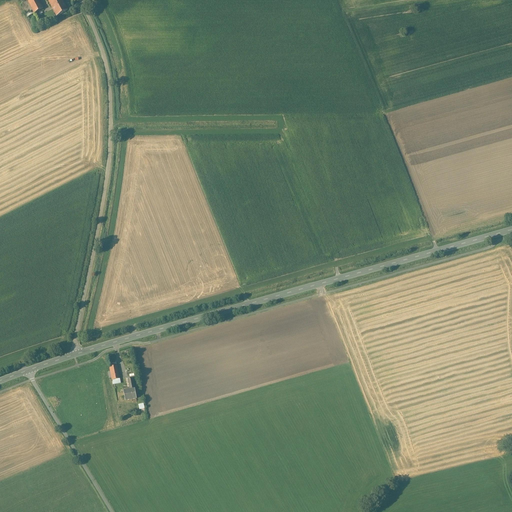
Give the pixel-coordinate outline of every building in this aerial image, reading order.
[(43,9),(37,0),(28,0),(27,1),(34,14),(43,9)] [(34,14),(27,1),(21,4),(28,17),(34,14)] [(63,2),(52,8),(57,16),(67,11),(63,2)] [(117,366),(109,367),(112,380),(120,379),(117,366)] [(132,378),(128,379),(130,391),(124,392),(125,401),(136,399),(134,390),(132,378)]
